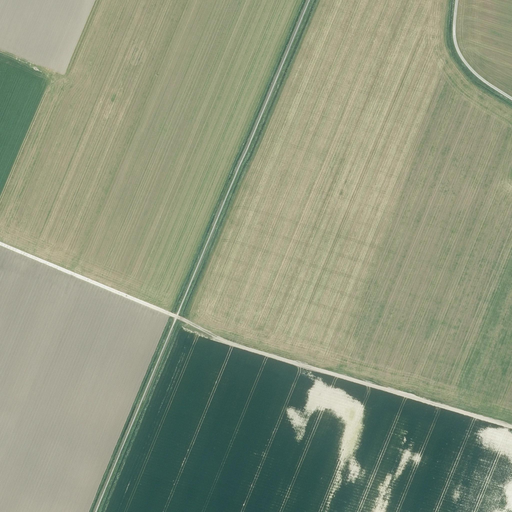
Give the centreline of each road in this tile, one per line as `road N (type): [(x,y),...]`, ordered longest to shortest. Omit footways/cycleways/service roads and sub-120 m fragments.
road 1 (track): [(176,317),(0,244)]
road 2 (unclassified): [(511,98),(462,59),(453,31),(456,0)]
